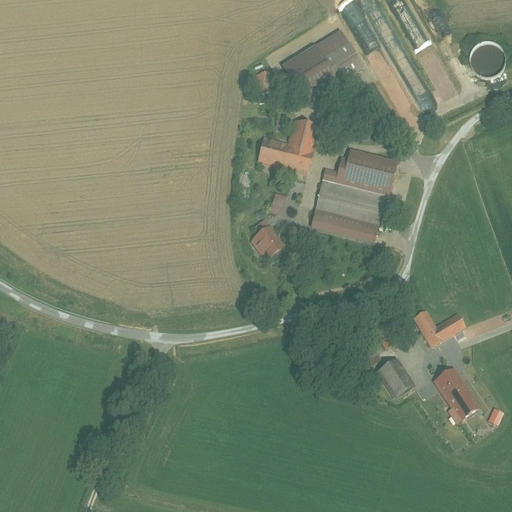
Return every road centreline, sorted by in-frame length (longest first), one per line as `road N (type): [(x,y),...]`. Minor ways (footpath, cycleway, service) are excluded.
road 1 (residential): [(0,287),(76,322),(164,339),(364,303),(398,286),(442,154),(459,131),(511,98)]
road 2 (track): [(87,511),(164,339)]
